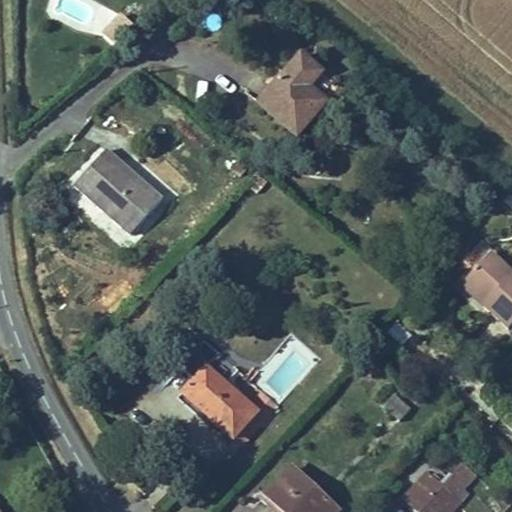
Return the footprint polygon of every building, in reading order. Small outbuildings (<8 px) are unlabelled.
[(100,35),(113,47),(132,26),(120,14),(100,35)] [(341,114),(325,99),(338,83),(314,61),(272,108),(314,144),(341,114)] [(143,244),(177,204),(118,154),(84,193),(143,244)] [(511,325),(511,323),(511,264),(489,245),(466,272),(498,299),(491,307),(511,325)] [(466,272),(459,280),(491,307),(498,299),(466,272)] [(394,323),(385,336),(403,349),(412,336),(394,323)] [(243,448),(269,421),(217,371),(192,399),(243,448)] [(397,423),(410,410),(394,395),(382,408),(397,423)] [(280,511),(335,511),(298,474),(270,502),(280,511)] [(462,511),(466,508),(461,502),(471,489),(457,476),(447,488),(434,476),(409,503),(418,511),(462,511)]
